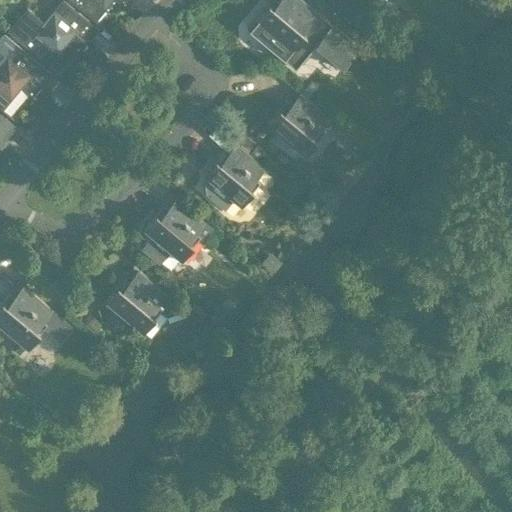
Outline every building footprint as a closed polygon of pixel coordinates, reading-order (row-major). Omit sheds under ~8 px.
[(78,51),(97,28),(64,0),(61,0),(44,21),(26,6),(7,30),(47,64),(66,41),(78,51)] [(116,0),(125,7),(130,0),(70,0),(94,19),(110,0),(116,0)] [(359,46),(317,11),(304,0),(269,0),(247,27),(295,68),(314,44),(341,66),(359,46)] [(497,0),(481,0),(475,7),(488,17),(501,3),(497,0)] [(31,96),(51,72),(16,43),(4,33),(0,37),(0,50),(6,55),(0,61),(0,107),(0,108),(19,86),(31,96)] [(446,52),(447,52),(453,41),(441,34),(435,45),(446,52)] [(320,127),(329,116),(295,88),(267,122),(304,153),(324,130),(320,127)] [(0,143),(15,126),(0,112),(0,143)] [(235,142),(247,152),(255,143),(242,132),(235,142)] [(256,177),(265,166),(231,138),(203,172),(209,178),(205,183),(206,193),(224,209),(233,198),(240,204),(260,181),(256,177)] [(152,234),(141,247),(160,263),(171,250),(181,258),(200,235),(196,232),(205,221),(171,193),(143,227),(152,234)] [(268,254),(260,265),(269,272),(278,262),(268,254)] [(186,309),(167,293),(133,265),(105,299),(142,330),(159,310),(166,315),(186,309)] [(72,325),(51,309),(18,281),(0,302),(0,323),(27,346),(43,327),(60,340),(72,325)] [(93,331),(100,324),(86,311),(80,319),(93,331)] [(115,372),(115,376),(117,379),(121,380),(124,379),(127,376),(127,372),(124,369),(121,367),(117,369),(115,372)]
